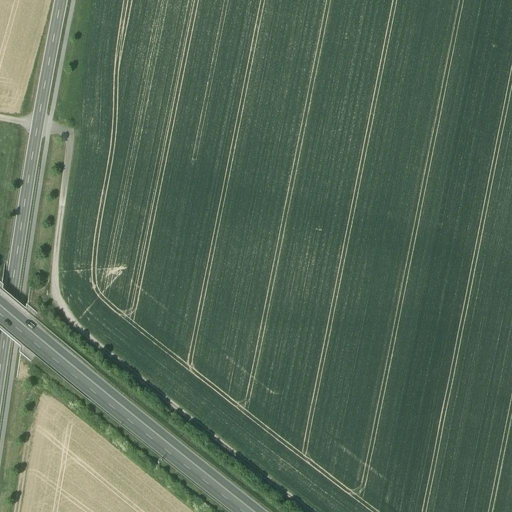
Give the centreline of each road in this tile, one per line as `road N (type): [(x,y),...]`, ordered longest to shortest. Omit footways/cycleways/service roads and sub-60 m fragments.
road 1 (track): [(309,511),(56,302),(57,227),(72,135),(0,120)]
road 2 (tertiary): [(0,374),(62,0)]
road 3 (trunk): [(0,311),(247,511)]
